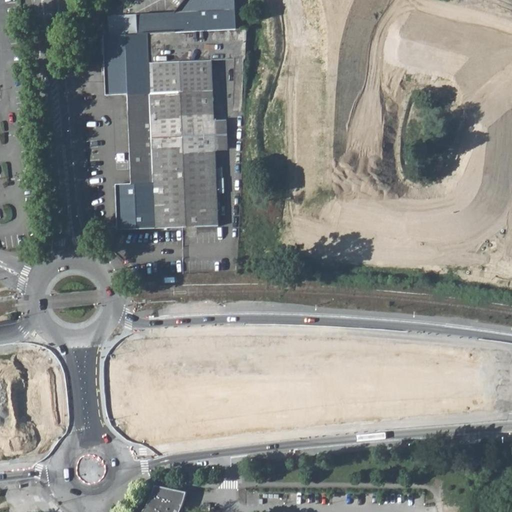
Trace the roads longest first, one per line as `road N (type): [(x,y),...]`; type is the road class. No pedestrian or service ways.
road 1 (primary): [(103,467),(511,426)]
road 2 (primary): [(511,334),(357,319),(107,319)]
road 3 (tertiary): [(68,204),(42,0)]
road 4 (tertiary): [(103,467),(84,394),(86,335)]
road 5 (tertiary): [(63,336),(76,469)]
